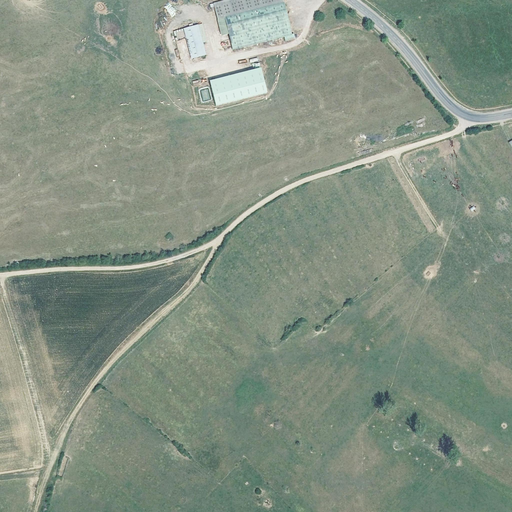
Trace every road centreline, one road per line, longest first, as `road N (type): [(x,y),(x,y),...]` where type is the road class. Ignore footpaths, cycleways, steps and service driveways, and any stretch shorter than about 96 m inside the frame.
road 1 (track): [(466,116),(452,134),(307,178),(261,201),(217,240),(172,258),(0,275)]
road 2 (track): [(217,240),(190,285),(74,408),(37,511)]
road 3 (secondary): [(349,0),(457,111),(482,118),(511,113)]
road 4 (track): [(320,0),(294,43),(177,72)]
